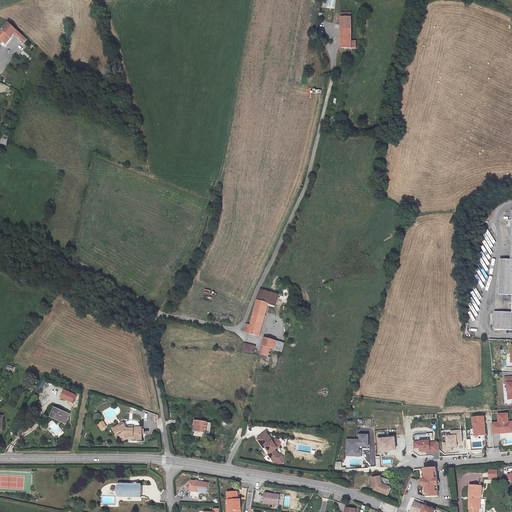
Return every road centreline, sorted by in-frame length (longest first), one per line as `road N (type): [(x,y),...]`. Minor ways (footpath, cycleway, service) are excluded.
road 1 (unclassified): [(157,312),(231,329),(242,324),(302,196),(332,76),(332,27)]
road 2 (track): [(251,0),(215,199),(197,248),(157,312)]
road 3 (tertiary): [(395,511),(310,483),(168,460)]
road 4 (unclassified): [(157,312),(0,248)]
road 5 (tertiary): [(168,460),(0,458)]
road 6 (unclassified): [(168,460),(151,333),(157,312)]
